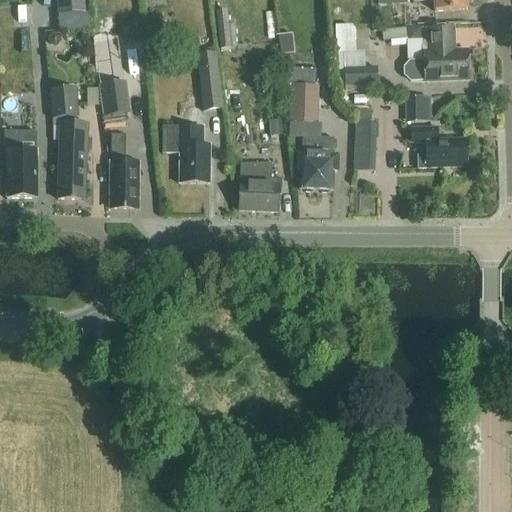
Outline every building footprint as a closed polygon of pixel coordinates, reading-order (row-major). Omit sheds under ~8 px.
[(466,0),(412,0),(413,3),(435,2),(435,13),(467,12),(466,0)] [(227,12),(217,13),(221,51),(237,49),(234,25),(229,26),(227,12)] [(454,29),(427,30),(428,52),(424,53),(424,62),(409,63),(404,68),(404,77),(409,82),(425,82),(425,83),(469,82),(468,51),(455,51),(454,29)] [(420,43),(420,38),(427,42),(426,30),(407,30),(408,43),(420,43)] [(337,85),(345,85),(345,87),(378,87),(377,52),(336,53),(337,85)] [(197,57),(204,113),(223,110),(216,55),(197,57)] [(100,87),(104,118),(130,114),(126,83),(100,87)] [(320,87),(291,86),(289,123),(318,125),(320,87)] [(52,122),(79,119),(76,89),(49,92),(52,122)] [(431,124),(430,99),(404,100),(405,125),(431,124)] [(281,121),(270,122),(271,133),(282,132),(281,121)] [(87,126),(62,125),(58,125),(57,134),(62,134),(59,200),(78,200),(79,194),(85,194),(85,175),(88,174),(89,168),(86,165),(87,126)] [(204,128),(162,127),(162,155),(178,155),(178,187),(210,187),(211,146),(204,147),(204,128)] [(426,145),(426,156),(418,157),(418,170),(467,168),(466,140),(438,141),(438,129),(411,130),(412,145),(426,145)] [(4,133),(4,153),(6,153),(7,200),(37,200),(37,153),(19,153),(19,133),(4,133)] [(335,140),(303,139),(302,154),(297,154),(297,168),(301,172),(302,172),(302,175),(301,175),(300,191),(303,191),(306,194),(311,194),(313,191),(320,192),(323,194),(327,195),(330,192),(333,192),(334,177),(333,177),(333,173),(335,173),(338,170),(339,157),(334,156),(335,140)] [(374,174),(375,163),(355,162),(354,173),(374,174)] [(138,204),(139,165),(112,164),(111,210),(131,210),(131,204),(138,204)] [(283,195),(284,180),(271,180),(272,165),(241,165),(240,212),(278,214),(279,195),(283,195)]
